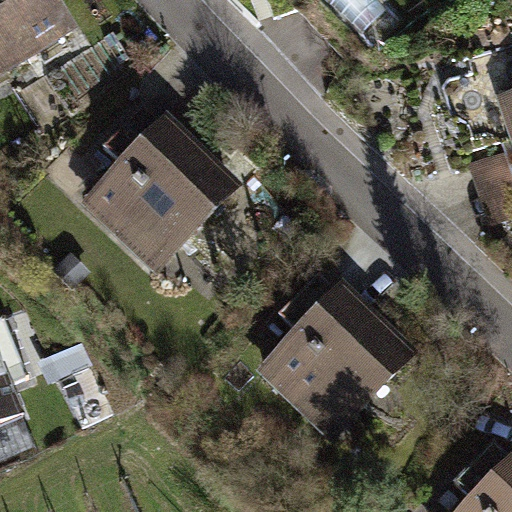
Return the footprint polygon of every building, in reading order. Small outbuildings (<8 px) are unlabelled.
[(51,0),(0,0),(0,73),(70,29),(51,0)] [(398,11),(387,0),(332,0),(370,38),(398,11)] [(511,93),(499,98),(511,139),(511,93)] [(164,119),(86,204),(158,271),(236,190),(164,119)] [(86,268),(69,252),(52,271),(69,287),(86,268)] [(345,285),(261,373),(335,443),(419,355),(345,285)] [(76,351),(41,367),(49,385),(84,370),(76,351)] [(0,422),(23,413),(0,360),(0,422)] [(511,511),(511,456),(458,511),(511,511)]
